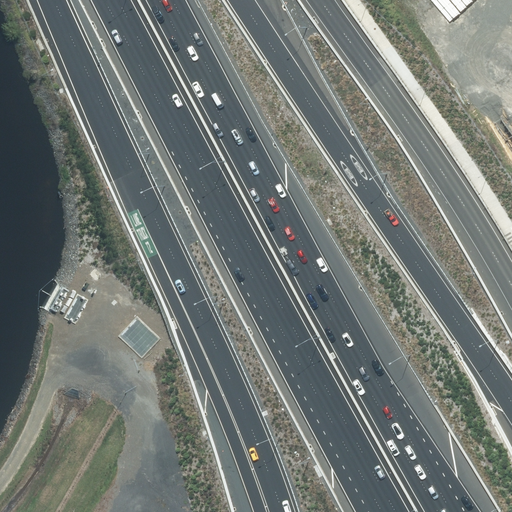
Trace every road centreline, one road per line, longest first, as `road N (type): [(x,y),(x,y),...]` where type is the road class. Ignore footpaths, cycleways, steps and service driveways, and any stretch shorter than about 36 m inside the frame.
road 1 (motorway): [(387,511),(113,0)]
road 2 (motorway): [(282,511),(213,330),(56,0)]
road 3 (motorway): [(242,0),(511,396)]
road 4 (motorway): [(169,0),(354,331)]
road 5 (track): [(93,511),(142,401),(119,350),(69,352),(31,438),(0,481)]
road 6 (motorway): [(354,331),(473,511)]
road 7 (motorway): [(354,331),(457,511)]
